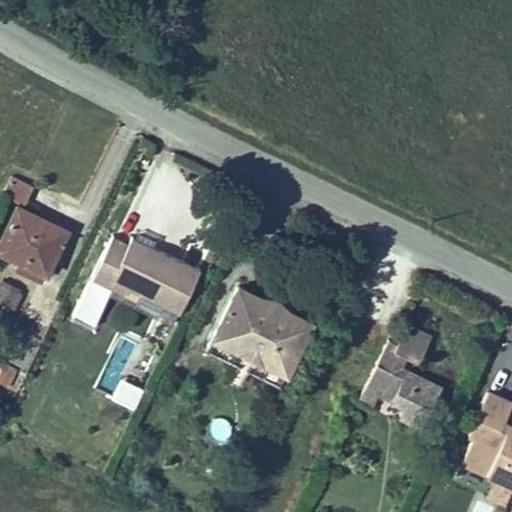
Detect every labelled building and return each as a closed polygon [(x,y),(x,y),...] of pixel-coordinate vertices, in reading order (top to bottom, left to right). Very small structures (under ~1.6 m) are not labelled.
[(13,169),(6,184),(20,190),(26,176),(13,169)] [(0,223),(0,237),(43,261),(60,227),(31,211),(34,203),(15,194),(0,223)] [(135,211),(130,222),(150,232),(155,222),(135,211)] [(103,228),(91,252),(117,264),(113,272),(174,305),(200,259),(150,232),(130,222),(127,229),(120,226),(114,233),(103,228)] [(0,254),(36,273),(43,261),(0,237),(0,254)] [(117,264),(91,252),(83,266),(108,281),(113,272),(117,264)] [(0,275),(0,298),(14,305),(23,286),(0,275)] [(308,318),(293,309),(290,316),(277,309),(279,302),(270,297),(269,304),(253,296),(258,290),(238,280),(206,340),(278,378),(308,318)] [(270,297),(258,290),(253,296),(269,304),(270,297)] [(290,316),(293,309),(279,302),(277,309),(290,316)] [(0,363),(6,366),(28,321),(13,311),(0,335),(0,363)] [(401,337),(392,332),(385,346),(398,353),(403,344),(414,350),(424,355),(437,332),(413,319),(401,337)] [(409,359),(414,350),(403,344),(398,353),(409,359)] [(399,408),(424,418),(446,380),(409,359),(398,353),(385,346),(361,387),(378,398),(383,387),(404,400),(399,408)] [(95,386),(134,404),(143,384),(104,366),(95,386)] [(461,456),(511,481),(511,422),(505,419),(511,404),(511,399),(487,387),(466,430),(472,433),(461,456)] [(471,511),(491,511),(494,508),(477,500),(471,511)]
